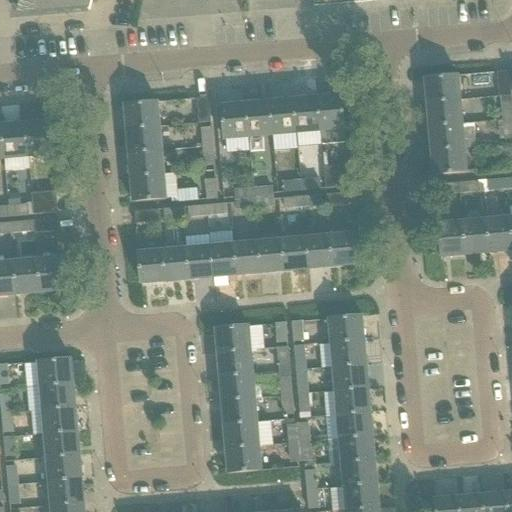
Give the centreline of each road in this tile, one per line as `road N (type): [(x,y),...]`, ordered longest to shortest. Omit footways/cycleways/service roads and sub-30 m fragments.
road 1 (residential): [(399,303),(414,454),(425,464),(477,458),(494,446),(481,317),(470,298)]
road 2 (residential): [(105,329),(116,463),(131,484),(195,478),(180,324)]
road 3 (residential): [(84,69),(380,44)]
road 4 (residential): [(105,329),(84,69)]
road 5 (residential): [(399,303),(380,44)]
road 6 (residential): [(380,44),(511,30)]
